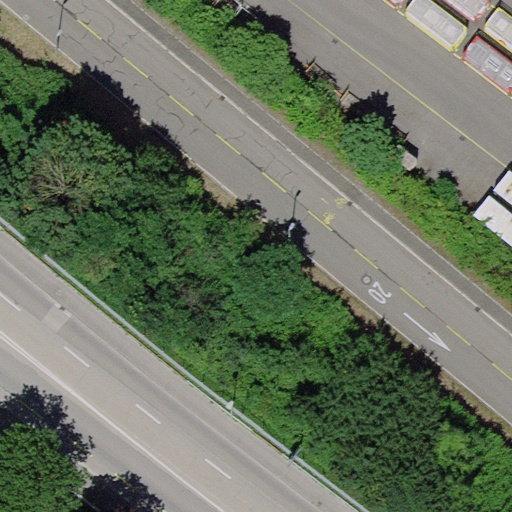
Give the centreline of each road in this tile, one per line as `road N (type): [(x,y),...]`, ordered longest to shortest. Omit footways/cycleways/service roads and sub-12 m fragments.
road 1 (primary): [(292,511),(0,285)]
road 2 (primary): [(0,363),(190,511)]
